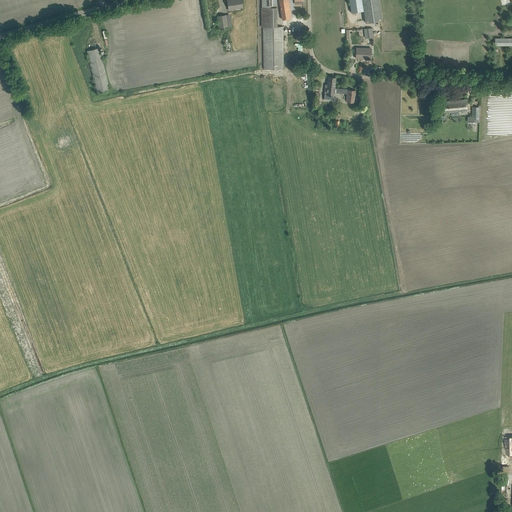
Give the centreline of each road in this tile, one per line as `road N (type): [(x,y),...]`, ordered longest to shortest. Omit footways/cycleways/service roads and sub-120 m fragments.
road 1 (unclassified): [(421,85),(325,69),(312,55),(308,0)]
road 2 (unclassified): [(0,37),(134,0)]
